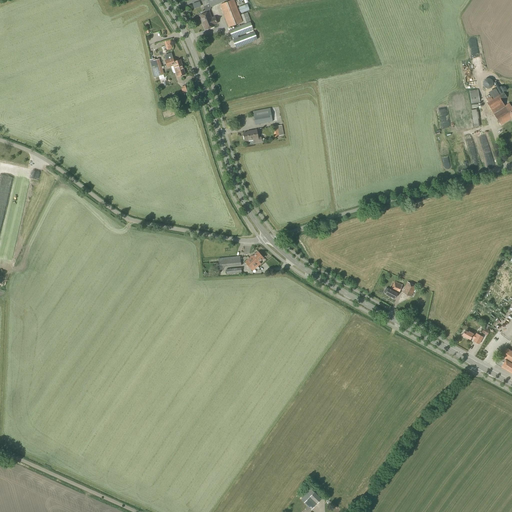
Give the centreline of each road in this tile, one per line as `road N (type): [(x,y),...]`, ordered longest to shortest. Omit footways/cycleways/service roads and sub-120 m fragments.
road 1 (unclassified): [(269,237),(236,240),(119,213),(39,153),(0,137)]
road 2 (tertiary): [(269,237),(234,183),(199,70),(165,0)]
road 3 (unclassified): [(269,237),(511,162)]
road 4 (tertiary): [(479,365),(315,274),(269,237)]
road 5 (unclassified): [(358,511),(479,365)]
road 6 (unclassified): [(0,451),(140,511)]
